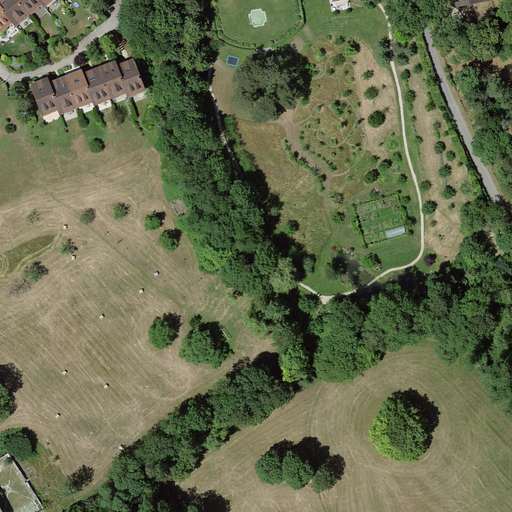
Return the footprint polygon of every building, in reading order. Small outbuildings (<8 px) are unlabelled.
[(0,0),(0,5),(14,22),(16,24),(41,4),(38,0),(0,0)] [(0,32),(14,22),(0,5),(0,32)] [(134,61),(117,67),(127,94),(144,88),(134,61)] [(115,63),(83,74),(93,103),(95,106),(127,94),(117,67),(115,63)] [(81,70),(48,82),(59,112),(60,115),(93,103),(83,74),(81,70)] [(47,79),(31,84),(41,117),(59,112),(48,82),(47,79)]
